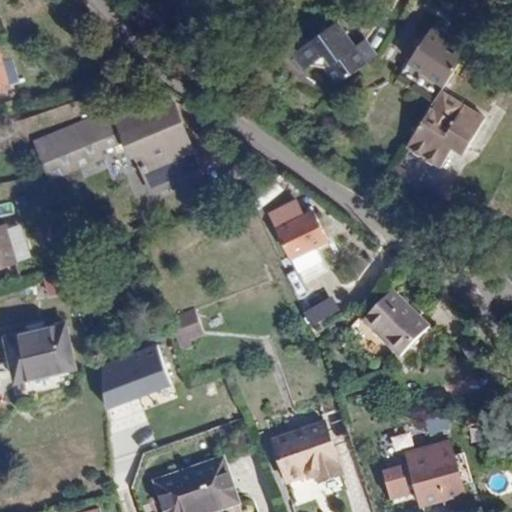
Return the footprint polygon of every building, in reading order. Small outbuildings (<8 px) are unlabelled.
[(366,30),(356,37),(337,12),(293,43),(304,58),(311,54),(326,56),(338,73),(377,46),(366,30)] [(444,79),(466,48),(431,23),(409,54),(444,79)] [(0,88),(18,83),(10,58),(1,61),(0,58),(0,88)] [(463,142),(483,112),(442,83),(405,135),(437,158),(454,134),(463,142)] [(153,192),(180,180),(183,185),(198,178),(194,169),(198,167),(189,147),(185,148),(178,131),(183,128),(173,105),(147,116),(144,109),(130,114),(126,104),(38,140),(52,177),(103,156),(100,149),(125,139),(131,155),(140,151),(146,164),(142,168),(153,192)] [(270,214),(278,229),(300,274),(318,265),(310,249),(323,242),(318,233),(322,231),(313,212),(303,217),(295,201),(270,214)] [(5,225),(0,226),(0,270),(18,265),(5,225)] [(367,295),(383,275),(371,265),(354,286),(367,295)] [(66,290),(63,275),(44,279),(47,295),(66,290)] [(430,327),(393,291),(363,322),(400,358),(430,327)] [(332,295),(303,312),(313,328),(341,311),(332,295)] [(204,336),(192,309),(169,319),(180,345),(204,336)] [(76,368),(65,323),(4,337),(15,382),(76,368)] [(172,384),(157,346),(95,369),(110,407),(172,384)] [(449,429),(446,416),(432,420),(436,433),(449,429)] [(341,481),(344,490),(347,489),(331,441),(328,442),(341,481)] [(328,442),(300,451),(277,459),(291,499),(310,493),(316,496),(322,494),(323,497),(344,490),(341,481),(328,442)] [(424,511),(463,501),(449,448),(405,460),(408,469),(382,476),(392,506),(416,500),(419,511),(424,511)] [(220,460),(237,505),(238,505),(222,459),(220,460)] [(164,511),(217,511),(237,505),(220,460),(168,478),(154,483),(164,511)]
